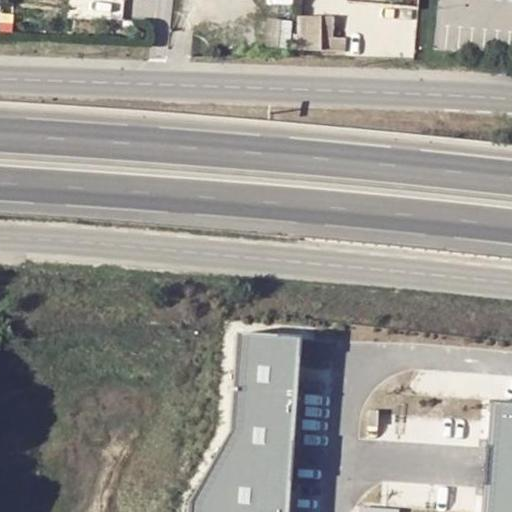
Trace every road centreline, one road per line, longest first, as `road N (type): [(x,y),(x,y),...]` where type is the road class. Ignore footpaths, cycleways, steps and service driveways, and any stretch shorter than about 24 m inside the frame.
road 1 (trunk): [(0,182),(247,197),(511,226)]
road 2 (trunk): [(511,178),(223,147),(0,134)]
road 3 (tertiary): [(511,282),(0,238)]
road 4 (tertiary): [(511,95),(155,79)]
road 5 (tertiary): [(155,79),(0,76)]
